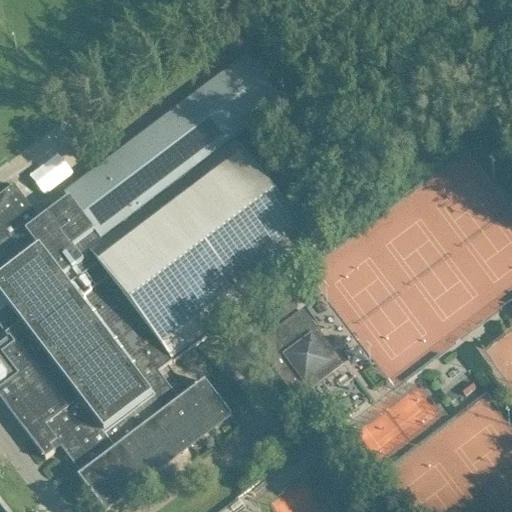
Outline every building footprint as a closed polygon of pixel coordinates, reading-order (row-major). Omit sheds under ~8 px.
[(14,186),(0,197),(0,295),(1,297),(9,308),(5,311),(0,303),(0,328),(8,339),(10,338),(15,344),(2,354),(19,377),(0,391),(0,400),(23,431),(46,461),(55,454),(51,448),(57,444),(82,477),(78,480),(102,511),(109,511),(169,466),(163,458),(225,411),(206,384),(181,403),(160,375),(174,364),(174,365),(183,358),(194,350),(320,255),(234,139),(282,103),(248,57),(98,171),(65,196),(69,201),(56,211),(44,220),(41,222),(14,186)] [(291,310),(283,301),(267,313),(275,322),(291,310)] [(318,332),(303,312),(256,347),(297,402),(310,392),(305,386),(333,365),(312,337),(318,332)] [(194,350),(183,358),(188,365),(199,357),(194,350)] [(385,434),(437,412),(426,386),(374,409),(385,434)]
